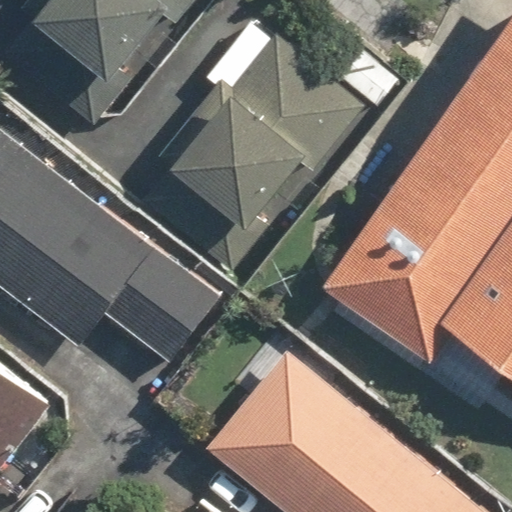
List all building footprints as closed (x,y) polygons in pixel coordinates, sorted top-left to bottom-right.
[(27,16),(5,42),(29,63),(51,37),(101,80),(162,9),(175,20),(193,0),(23,0),(17,8),(27,16)] [(511,0),(460,0),(280,239),(393,324),(420,289),(511,357),(511,0)] [(207,75),(216,83),(156,155),(243,227),(299,159),(311,168),(364,105),(256,15),(207,75)] [(0,120),(0,286),(79,346),(105,311),(175,364),(229,293),(0,120)] [(484,511),(269,346),(203,431),(306,511),(484,511)] [(0,460),(49,396),(0,358),(0,460)]
